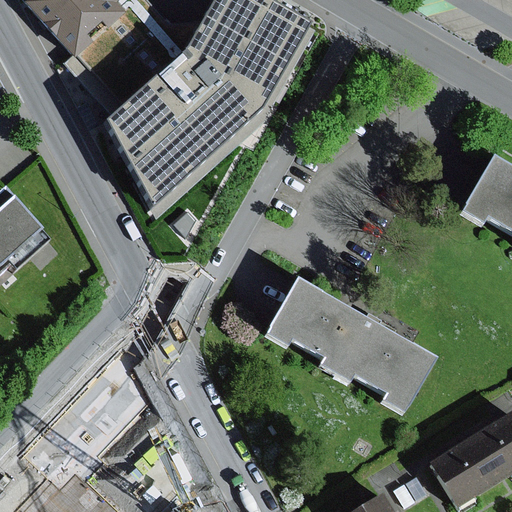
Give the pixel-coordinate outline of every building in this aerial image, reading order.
[(17,0),(70,59),(137,0),(17,0)] [(169,28),(141,0),(137,0),(70,59),(63,66),(111,117),(180,56),(196,26),(169,28)] [(180,56),(111,117),(100,128),(154,224),(264,120),(313,33),(253,0),(211,0),(196,26),(180,56)] [(0,81),(0,104),(1,106),(10,102),(0,81)] [(86,105),(76,111),(88,133),(98,127),(86,105)] [(511,176),(489,163),(456,218),(478,231),(482,223),(511,240),(511,245),(510,248),(511,249),(511,176)] [(0,270),(36,238),(0,196),(0,270)] [(186,215),(172,228),(184,241),(193,224),(186,215)] [(431,364),(293,284),(260,340),(283,353),(287,346),(319,365),(316,371),(345,388),(349,381),(382,400),(378,407),(399,420),(431,364)] [(77,414),(17,479),(38,498),(98,433),(77,414)] [(511,422),(509,418),(427,468),(453,511),(511,476),(511,422)] [(415,479),(404,485),(416,503),(426,496),(415,479)] [(403,487),(392,493),(403,511),(413,505),(403,487)] [(387,511),(379,499),(359,511),(387,511)]
